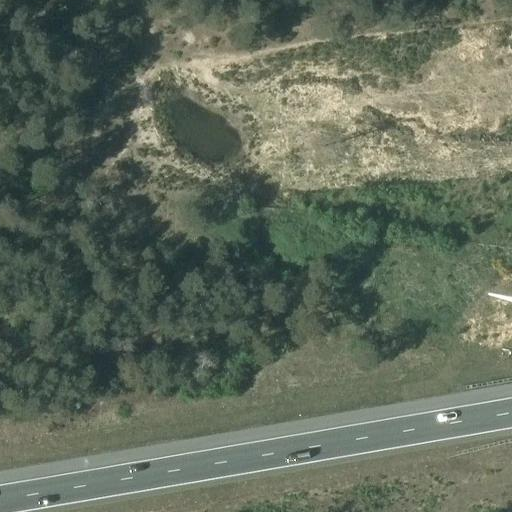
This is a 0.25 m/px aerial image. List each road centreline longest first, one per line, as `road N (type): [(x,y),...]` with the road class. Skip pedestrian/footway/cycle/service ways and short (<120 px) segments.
road 1 (motorway): [(511,413),(0,500)]
road 2 (track): [(0,192),(66,217),(152,209)]
